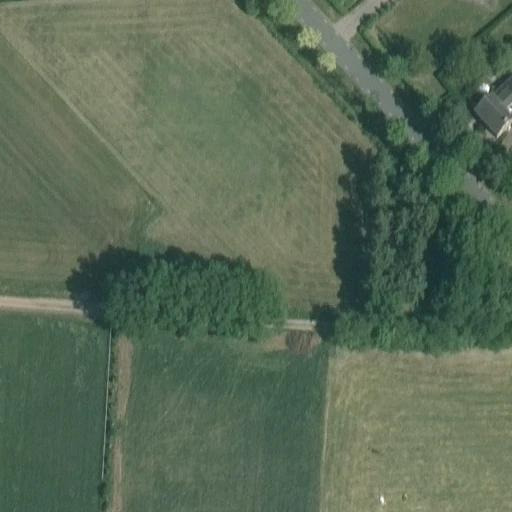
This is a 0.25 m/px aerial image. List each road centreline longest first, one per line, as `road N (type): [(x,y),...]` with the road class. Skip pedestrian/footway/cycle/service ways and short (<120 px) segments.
road 1 (track): [(0,301),(390,330),(439,328),(511,285)]
road 2 (unclassified): [(511,238),(292,0)]
